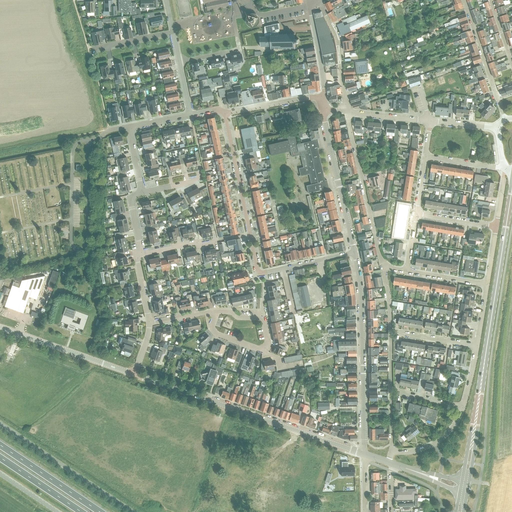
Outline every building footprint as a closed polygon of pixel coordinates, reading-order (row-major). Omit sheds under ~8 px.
[(127,0),(119,0),(119,12),(130,11),(130,15),(136,14),(136,3),(130,3),(129,0),(127,0)] [(227,0),(202,0),(203,5),(206,5),(206,6),(204,7),(205,13),(205,14),(209,14),(209,13),(209,11),(225,7),(229,7),(227,0)] [(335,8),(336,8),(338,7),(341,5),(343,8),(349,5),(347,2),(345,0),(333,0),(325,4),(328,11),(335,8)] [(477,0),(474,0),(468,2),(470,9),(475,7),(475,6),(474,6),(474,4),(476,3),(476,2),(478,1),(478,3),(479,3),(477,0)] [(498,0),(495,1),(497,8),(505,5),(503,0),(498,0)] [(86,2),(86,13),(94,13),(94,15),(98,15),(98,8),(94,8),(94,1),(86,2)] [(113,8),(112,1),(104,1),(105,12),(110,11),(110,15),(116,15),(116,8),(113,8)] [(461,2),(454,5),(446,8),(447,10),(449,9),(449,10),(453,9),(453,8),(455,7),(456,11),(463,8),(461,2)] [(481,12),(484,11),(491,9),(488,2),(484,3),(484,4),(483,4),(482,4),(483,8),(480,9),(481,12)] [(505,5),(497,8),(499,15),(507,12),(506,8),(508,7),(508,5),(505,5)] [(336,8),(332,10),(333,11),(328,14),(333,23),(333,22),(335,25),(339,22),(338,20),(347,14),(345,9),(340,11),(339,10),(339,9),(338,9),(338,7),(336,8)] [(471,11),(473,17),(480,15),(481,14),(481,12),(479,13),(478,11),(476,12),(475,10),(476,10),(476,9),(471,11)] [(491,9),(484,11),(485,14),(487,13),(488,16),(487,16),(487,17),(493,15),(491,9)] [(322,53),(325,67),(338,65),(337,56),(336,48),(334,36),(333,37),(331,31),(330,32),(329,26),(327,27),(326,21),(325,21),(324,16),(322,16),(321,11),(317,12),(313,13),(322,53)] [(154,12),(146,14),(147,18),(148,22),(151,22),(152,26),(158,25),(159,25),(159,26),(160,26),(160,25),(163,24),(161,16),(157,17),(157,16),(154,17),(154,12)] [(342,21),(343,23),(344,26),(361,18),(359,14),(355,16),(355,15),(342,21)] [(445,27),(467,20),(468,20),(466,14),(458,16),(459,18),(452,20),(452,21),(450,21),(450,22),(444,24),(445,27)] [(482,14),(480,15),(473,17),(475,24),(484,21),(484,19),(483,17),(483,18),(482,14)] [(500,17),(502,24),(509,21),(508,15),(506,16),(506,15),(500,17)] [(257,20),(257,19),(256,18),(256,17),(255,17),(254,16),(253,16),(252,16),(251,16),(250,17),(249,18),(249,19),(249,20),(249,21),(249,22),(250,23),(251,24),(252,24),(253,24),(254,24),(255,24),(255,23),(256,23),(256,22),(257,21),(257,20)] [(346,37),(348,36),(352,35),(352,34),(351,31),(370,23),(367,16),(361,18),(344,26),(343,23),(337,25),(341,35),(344,34),(346,37)] [(487,23),(488,27),(496,24),(494,17),(487,19),(488,20),(489,20),(489,22),(487,23)] [(137,24),(139,35),(147,33),(145,24),(148,24),(148,22),(147,18),(144,18),(144,22),(137,24)] [(463,31),(470,29),(469,26),(467,20),(445,27),(447,27),(448,30),(461,25),(462,28),(463,31)] [(511,20),(509,21),(502,24),(504,31),(510,29),(509,25),(511,23),(511,20)] [(296,31),(309,30),(308,22),(298,23),(298,26),(296,26),(296,31)] [(295,34),(294,34),(291,34),(290,34),(287,34),(286,34),(283,34),(282,34),(279,34),(278,32),(280,32),(280,31),(279,31),(279,27),(279,24),(279,23),(271,25),(269,26),(264,27),(265,32),(265,37),(261,37),(260,37),(260,43),(260,47),(261,47),(267,47),(271,46),(271,49),(272,49),(275,49),(279,49),(283,49),(287,49),(290,49),(291,49),(294,49),(295,49),(295,44),(299,43),(299,39),(297,39),(295,39),(295,34)] [(496,24),(488,27),(489,31),(492,30),(493,33),(498,31),(496,24)] [(105,29),(108,40),(115,38),(114,34),(116,34),(116,35),(120,34),(118,28),(113,29),(113,28),(105,29)] [(124,36),(124,39),(133,38),(130,28),(123,29),(125,36),(124,36)] [(92,33),(94,42),(95,45),(99,44),(99,45),(103,44),(101,38),(105,37),(103,30),(92,33)] [(453,39),(454,42),(472,36),(471,30),(463,33),(460,34),(461,36),(453,39)] [(478,32),(480,39),(488,36),(490,36),(489,34),(487,35),(486,32),(484,33),(483,30),(478,32)] [(491,40),(492,43),(501,40),(499,33),(492,35),(494,39),(491,40)] [(343,41),(344,51),(356,50),(355,40),(354,34),(353,35),(352,34),(352,35),(348,36),(349,41),(343,41)] [(472,36),(454,42),(450,43),(450,46),(454,45),(454,46),(457,44),(457,43),(460,42),(460,44),(465,42),(466,43),(466,44),(474,41),(472,36)] [(488,36),(480,39),(483,46),(487,44),(487,43),(490,42),(488,36)] [(501,40),(492,43),(492,44),(493,47),(498,46),(499,49),(503,47),(501,40)] [(465,51),(466,53),(477,49),(475,43),(469,46),(465,47),(466,50),(465,50),(465,51)] [(306,53),(307,56),(309,69),(312,69),(312,67),(318,66),(315,54),(314,46),(301,49),(301,52),(303,51),(303,54),(306,53)] [(489,46),(483,48),(485,54),(495,51),(494,49),(491,50),(489,46)] [(466,53),(463,54),(458,55),(458,58),(471,54),(472,56),(479,54),(477,49),(466,53)] [(159,59),(157,59),(157,63),(160,62),(168,61),(167,61),(167,58),(170,57),(168,51),(158,53),(159,59)] [(495,51),(485,54),(488,62),(494,60),(492,56),(496,54),(495,51)] [(228,60),(226,61),(227,68),(228,72),(231,72),(233,71),(233,68),(232,64),(238,63),(243,62),(242,58),(241,54),(236,55),(233,56),(233,55),(233,56),(230,56),(230,58),(231,60),(228,60)] [(473,61),(474,64),(482,61),(480,56),(472,59),(472,57),(469,58),(470,61),(473,61)] [(138,67),(139,69),(142,68),(143,70),(150,69),(148,57),(140,59),(141,62),(138,63),(139,67),(138,67)] [(216,59),(210,60),(212,67),(220,65),(220,67),(224,66),(222,58),(218,59),(218,58),(217,59),(216,59)] [(127,62),(129,72),(136,71),(137,74),(140,73),(139,69),(138,67),(136,67),(134,60),(127,62)] [(160,62),(160,63),(162,72),(169,70),(169,67),(172,66),(170,60),(168,61),(160,62)] [(116,70),(113,71),(114,77),(115,80),(118,80),(117,75),(125,74),(122,62),(115,64),(116,70)] [(355,63),(357,74),(369,73),(368,62),(355,63)] [(489,64),(491,70),(506,65),(505,62),(495,66),(494,62),(489,64)] [(198,76),(199,80),(206,78),(203,65),(199,66),(198,63),(192,64),(193,72),(194,71),(195,76),(198,76)] [(101,67),(103,79),(111,77),(111,78),(114,77),(113,71),(109,71),(108,65),(101,67)] [(470,69),(472,74),(482,70),(480,65),(470,69)] [(506,65),(491,70),(493,78),(499,76),(497,72),(507,69),(506,65)] [(318,66),(312,67),(312,69),(309,69),(307,69),(308,74),(311,74),(311,76),(312,76),(312,78),(300,80),(301,83),(315,81),(319,81),(318,66)] [(173,70),(162,73),(164,82),(172,80),(171,77),(174,76),(173,70)] [(474,79),(484,76),(482,70),(472,74),(474,79)] [(414,78),(408,80),(410,84),(415,82),(422,80),(424,80),(423,75),(420,75),(421,76),(414,79),(414,78)] [(271,80),(273,80),(273,83),(281,82),(281,85),(286,85),(286,76),(277,76),(273,77),(271,77),(271,80)] [(220,77),(213,79),(214,83),(217,82),(218,86),(222,85),(220,77)] [(475,86),(476,89),(487,85),(485,79),(479,81),(480,84),(475,86)] [(172,80),(164,82),(166,91),(176,89),(175,83),(172,83),(172,80)] [(320,90),(319,81),(315,81),(301,83),(301,86),(308,85),(309,93),(319,92),(320,90)] [(347,86),(348,91),(361,87),(359,82),(347,86)] [(233,87),(234,92),(226,93),(229,104),(232,103),(232,104),(235,103),(238,102),(237,94),(241,93),(240,85),(233,87)] [(301,86),(301,88),(302,95),(309,93),(308,85),(301,86)] [(328,87),(328,88),(329,97),(336,95),(338,95),(337,88),(340,87),(340,85),(334,86),(328,87)] [(487,85),(476,89),(473,90),(474,93),(482,90),(484,93),(490,91),(487,85)] [(506,90),(504,91),(501,92),(502,96),(508,94),(508,93),(510,92),(511,93),(511,92),(511,86),(509,88),(510,90),(507,91),(506,90)] [(210,88),(201,90),(201,92),(201,93),(202,94),(203,102),(213,100),(211,91),(210,88)] [(262,98),(265,98),(263,88),(260,88),(260,90),(256,90),(256,89),(251,90),(251,93),(253,92),(255,99),(262,97),(262,98)] [(276,91),(277,92),(278,99),(290,96),(289,88),(287,88),(287,89),(276,91)] [(174,90),(166,92),(168,101),(179,99),(177,93),(174,94),(174,90)] [(131,116),(130,113),(134,113),(132,99),(130,91),(126,92),(128,100),(128,105),(121,106),(124,118),(131,116)] [(278,99),(277,92),(268,94),(269,101),(278,99)] [(350,98),(352,103),(363,100),(366,99),(364,94),(350,98)] [(408,113),(409,102),(410,102),(411,96),(400,94),(399,97),(396,96),(396,100),(392,99),(391,108),(402,109),(402,112),(408,113)] [(336,95),(329,97),(328,98),(328,101),(329,101),(330,103),(342,101),(341,98),(337,99),(336,95)] [(155,100),(147,101),(150,113),(157,111),(156,104),(159,104),(157,96),(154,97),(155,100)] [(363,100),(352,103),(353,108),(360,106),(366,105),(365,102),(373,100),(372,97),(366,99),(363,100)] [(176,100),(166,102),(166,106),(169,105),(170,111),(181,108),(179,102),(176,103),(176,100)] [(134,105),(136,115),(143,114),(143,111),(146,110),(144,101),(140,101),(141,103),(134,105)] [(110,121),(112,120),(112,121),(116,121),(116,119),(118,119),(116,111),(119,111),(118,103),(112,104),(113,108),(108,109),(110,121)] [(436,114),(442,115),(443,106),(440,106),(440,108),(436,107),(437,103),(433,103),(433,112),(436,112),(436,114)] [(443,106),(442,115),(448,116),(448,113),(451,114),(452,105),(449,104),(449,109),(445,108),(445,106),(443,106)] [(485,105),(483,108),(486,110),(492,115),(494,113),(493,112),(496,109),(490,104),(488,107),(486,105),(485,105)] [(298,109),(286,112),(286,116),(288,124),(294,123),(301,121),(298,109)] [(492,115),(486,110),(481,115),(486,119),(489,117),(490,117),(492,115)] [(334,129),(335,132),(340,130),(339,126),(339,122),(338,119),(336,120),(336,121),(332,122),(334,129)] [(359,132),(364,133),(365,127),(362,127),(363,121),(356,121),(355,128),(359,129),(359,132)] [(387,135),(395,136),(394,144),(397,144),(399,129),(396,129),(396,125),(387,124),(387,132),(387,135)] [(407,138),(410,138),(410,135),(411,133),(411,131),(408,130),(408,126),(401,125),(401,133),(407,133),(407,138)] [(189,126),(184,127),(186,136),(191,135),(191,136),(194,135),(193,129),(190,129),(189,126)] [(249,153),(256,151),(258,151),(253,127),(241,129),(245,149),(242,150),(243,154),(249,153)] [(413,135),(413,136),(416,136),(416,133),(420,133),(420,127),(414,127),(413,133),(411,133),(410,135),(413,135)] [(307,136),(310,135),(311,140),(319,138),(318,132),(317,128),(309,130),(309,133),(307,134),(307,136)] [(141,135),(143,141),(151,140),(150,134),(151,134),(151,130),(142,132),(142,135),(141,135)] [(169,139),(168,131),(162,132),(163,135),(160,135),(161,142),(164,141),(164,140),(169,139)] [(348,131),(341,133),(343,140),(350,139),(349,136),(348,131)] [(309,174),(311,182),(311,185),(306,186),(308,193),(328,189),(326,180),(324,181),(317,148),(319,148),(318,144),(317,140),(297,145),(294,135),(277,139),(278,143),(269,145),(271,155),(291,151),(292,157),(300,155),(303,168),(299,169),(301,176),(309,174)] [(121,152),(119,145),(123,144),(121,136),(114,138),(110,139),(111,143),(112,147),(116,146),(117,152),(113,153),(114,157),(118,156),(122,155),(121,152)] [(218,136),(212,137),(210,137),(209,138),(210,144),(213,143),(220,142),(218,136)] [(349,139),(343,141),(343,142),(340,143),(340,144),(341,143),(342,146),(344,145),(344,147),(347,146),(347,149),(351,148),(349,139)] [(146,150),(147,150),(154,149),(154,145),(152,146),(151,140),(143,141),(142,141),(144,148),(145,148),(146,150)] [(209,147),(205,148),(205,149),(206,151),(209,150),(221,148),(220,144),(220,142),(213,143),(213,144),(214,146),(212,146),(212,147),(209,148),(209,147)] [(346,148),(345,149),(346,154),(347,159),(353,157),(353,153),(347,154),(346,150),(346,148)] [(145,154),(146,160),(155,159),(154,154),(155,154),(154,149),(147,150),(148,153),(145,154)] [(177,160),(174,161),(176,170),(181,169),(180,164),(183,164),(182,155),(180,150),(181,155),(178,156),(179,158),(176,158),(177,160)] [(407,150),(406,157),(417,158),(418,151),(407,150)] [(245,159),(246,165),(255,163),(255,160),(257,159),(256,151),(249,153),(250,158),(245,159)] [(196,156),(190,157),(192,167),(197,166),(196,161),(200,160),(198,152),(195,152),(196,156)] [(176,170),(174,161),(171,161),(170,157),(167,158),(166,153),(164,153),(167,167),(170,167),(170,171),(176,170)] [(183,155),(182,155),(183,164),(186,163),(187,168),(192,167),(190,157),(185,158),(184,154),(183,155)] [(118,156),(115,157),(117,163),(117,166),(128,164),(127,157),(125,158),(124,155),(122,155),(118,156)] [(351,162),(352,167),(356,166),(354,157),(353,157),(347,159),(348,163),(351,162)] [(406,157),(405,163),(416,165),(417,158),(406,157)] [(158,167),(157,162),(155,162),(155,159),(146,160),(147,166),(150,165),(151,169),(158,167)] [(255,163),(246,165),(247,170),(252,169),(253,172),(260,170),(259,165),(256,165),(255,163)] [(405,163),(404,170),(415,171),(416,165),(405,163)] [(117,172),(117,176),(124,174),(124,171),(129,170),(128,164),(117,166),(116,166),(118,172),(117,172)] [(433,172),(437,172),(438,166),(432,165),(431,171),(430,179),(432,179),(433,172)] [(356,166),(352,167),(349,168),(351,175),(357,173),(356,166)] [(161,167),(158,167),(151,169),(152,172),(149,172),(150,180),(152,179),(152,180),(153,180),(153,179),(159,178),(158,171),(159,171),(159,169),(161,168),(161,167)] [(445,174),(449,174),(450,168),(444,167),(443,173),(442,180),(444,180),(445,174)] [(451,175),(455,175),(456,169),(450,168),(449,174),(448,181),(450,181),(451,175)] [(404,170),(403,176),(414,178),(415,171),(404,170)] [(120,185),(129,183),(127,177),(125,177),(124,174),(117,176),(115,176),(116,182),(117,182),(118,185),(120,185)] [(486,185),(485,189),(493,190),(494,183),(487,182),(488,177),(475,175),(474,182),(484,183),(484,185),(486,185)] [(369,178),(369,182),(371,181),(372,187),(380,185),(379,179),(380,179),(379,176),(369,178)] [(403,176),(402,183),(413,184),(414,178),(403,176)] [(350,191),(355,190),(356,190),(355,184),(357,184),(356,180),(352,181),(352,183),(346,185),(348,192),(350,191)] [(129,183),(120,185),(121,188),(118,189),(119,195),(128,193),(127,190),(130,189),(129,183)] [(402,183),(401,189),(412,191),(413,184),(402,183)] [(198,188),(193,191),(196,198),(197,200),(203,198),(203,197),(206,196),(205,194),(207,193),(206,187),(199,191),(198,188)] [(401,189),(400,196),(411,198),(412,191),(401,189)] [(492,197),(493,190),(485,189),(485,192),(480,191),(480,196),(486,197),(486,196),(492,197)] [(189,196),(186,198),(190,206),(195,203),(194,200),(196,198),(193,191),(187,194),(189,196)] [(323,202),(326,201),(333,199),(332,191),(324,193),(325,197),(322,198),(323,200),(315,202),(315,204),(323,202)] [(457,202),(458,193),(455,193),(453,205),(450,205),(449,211),(455,212),(456,204),(457,202)] [(425,207),(431,208),(432,202),(432,199),(433,195),(431,194),(430,201),(426,201),(425,207)] [(432,202),(431,208),(437,209),(438,203),(439,199),(439,196),(437,195),(436,200),(432,199),(432,202)] [(455,212),(461,213),(462,207),(462,204),(464,195),(460,195),(459,205),(456,204),(455,212)] [(180,196),(174,199),(178,207),(181,205),(183,210),(188,207),(184,199),(182,200),(180,196)] [(316,224),(310,196),(307,197),(313,225),(316,224)] [(438,203),(437,209),(443,210),(444,204),(445,200),(445,197),(442,196),(441,200),(439,199),(438,203)] [(443,210),(449,211),(450,205),(451,198),(448,197),(447,200),(445,200),(444,204),(443,210)] [(113,202),(114,208),(123,206),(122,200),(116,201),(116,198),(109,199),(110,203),(113,202)] [(178,207),(174,199),(169,202),(170,205),(168,206),(170,211),(169,212),(170,214),(177,211),(177,212),(180,211),(178,207)] [(254,203),(256,209),(266,207),(271,205),(270,200),(264,201),(265,204),(262,205),(261,202),(254,203)] [(146,208),(146,211),(155,209),(155,208),(153,209),(153,207),(151,207),(150,201),(142,203),(143,209),(146,208)] [(316,209),(317,213),(321,212),(327,210),(336,209),(334,201),(326,203),(327,208),(324,208),(316,209)] [(389,201),(372,205),(373,212),(387,208),(389,201)] [(399,204),(398,211),(408,212),(409,205),(399,204)] [(481,216),(489,217),(490,210),(488,210),(488,208),(489,208),(489,206),(483,205),(481,216)] [(112,215),(113,218),(120,217),(119,213),(125,212),(123,206),(114,208),(116,214),(112,215)] [(155,218),(154,213),(157,212),(156,209),(155,209),(146,211),(147,214),(144,215),(145,220),(154,219),(155,218)] [(338,218),(336,209),(327,211),(327,210),(321,212),(322,216),(328,214),(329,220),(338,218)] [(398,211),(397,217),(407,219),(408,212),(398,211)] [(363,222),(365,228),(365,231),(370,230),(367,216),(362,217),(363,222)] [(117,221),(118,226),(127,225),(126,219),(120,220),(120,217),(113,218),(113,222),(117,221)] [(384,226),(386,217),(375,219),(377,228),(384,226)] [(397,217),(396,224),(406,225),(407,219),(397,217)] [(150,229),(158,227),(162,226),(161,223),(156,224),(156,221),(154,222),(154,219),(145,220),(147,226),(149,226),(150,229)] [(361,229),(365,228),(363,222),(359,223),(360,223),(355,224),(357,233),(362,232),(361,229)] [(187,227),(187,229),(189,237),(194,236),(194,233),(197,232),(195,223),(192,224),(192,225),(187,227)] [(209,228),(206,229),(207,237),(213,236),(212,231),(215,231),(213,224),(208,225),(209,228)] [(396,224),(395,230),(405,232),(406,225),(396,224)] [(114,234),(115,237),(122,236),(122,232),(129,231),(127,225),(118,226),(119,232),(114,234)] [(329,233),(333,232),(339,231),(341,231),(339,225),(328,228),(329,230),(329,233)] [(434,225),(432,237),(435,238),(436,231),(439,232),(440,226),(434,225)] [(187,229),(185,229),(184,226),(178,227),(180,236),(183,235),(184,238),(189,237),(187,229)] [(207,237),(206,229),(203,229),(202,226),(197,227),(198,234),(201,234),(202,238),(207,237)] [(149,238),(157,236),(159,236),(158,230),(159,230),(158,227),(150,229),(151,231),(148,232),(149,238)] [(448,233),(451,234),(452,228),(446,227),(444,239),(447,240),(448,233)] [(176,237),(179,236),(177,228),(172,229),(173,232),(169,232),(171,241),(177,240),(176,237)] [(457,238),(456,241),(459,242),(460,235),(463,236),(464,230),(458,229),(457,235),(457,238)] [(395,230),(393,237),(404,239),(405,232),(395,230)] [(339,231),(333,232),(329,233),(330,237),(332,236),(333,240),(325,241),(326,244),(329,243),(336,242),(343,240),(341,234),(340,234),(339,231)] [(362,232),(358,233),(359,241),(368,239),(367,235),(371,234),(371,233),(372,233),(372,231),(365,233),(362,233),(362,232)] [(483,242),(485,234),(475,233),(475,234),(471,233),(469,244),(476,245),(477,241),(483,242)] [(115,244),(115,247),(126,244),(125,238),(122,239),(122,236),(115,237),(113,238),(114,241),(116,241),(116,243),(115,244)] [(157,236),(149,238),(150,243),(153,243),(154,246),(161,245),(160,242),(161,242),(161,238),(158,239),(157,236)] [(308,241),(311,256),(316,255),(314,247),(312,248),(312,247),(310,236),(308,236),(308,238),(308,241)] [(234,247),(235,250),(242,249),(241,243),(240,243),(239,238),(227,241),(228,248),(234,247)] [(294,244),(294,245),(297,259),(302,258),(301,251),(298,251),(295,238),(292,238),(294,244)] [(270,243),(274,242),(274,240),(262,242),(264,248),(271,246),(270,243)] [(359,242),(361,250),(369,248),(368,243),(365,244),(364,241),(359,242)] [(314,247),(316,255),(324,253),(322,246),(318,246),(317,242),(314,243),(314,247)] [(338,243),(334,244),(334,248),(339,247),(340,252),(345,250),(343,242),(338,243)] [(390,248),(402,250),(403,243),(397,242),(396,245),(393,245),(393,246),(390,245),(390,248)] [(114,253),(115,256),(123,255),(123,254),(123,252),(128,251),(126,244),(115,247),(116,250),(117,249),(118,252),(114,253)] [(290,253),(289,250),(289,247),(286,247),(286,251),(283,251),(286,261),(292,260),(290,253)] [(401,257),(402,250),(390,248),(389,250),(389,252),(392,252),(395,253),(394,256),(401,257)] [(215,249),(210,250),(212,258),(211,258),(212,261),(220,260),(219,251),(216,252),(215,249)] [(205,255),(203,256),(204,263),(209,262),(212,261),(211,258),(210,250),(205,251),(205,255)] [(279,255),(280,255),(280,252),(275,253),(275,252),(272,253),(271,250),(264,251),(265,258),(273,257),(275,256),(279,255)] [(361,251),(363,262),(371,260),(369,250),(361,251)] [(416,265),(421,266),(423,260),(423,257),(423,255),(424,251),(421,250),(420,259),(417,259),(416,265)] [(196,251),(191,252),(192,260),(195,259),(196,263),(201,261),(200,255),(197,255),(196,251)] [(430,252),(427,251),(426,258),(423,257),(423,260),(421,266),(427,267),(428,261),(430,252)] [(192,260),(191,252),(186,253),(186,257),(184,258),(185,266),(190,265),(190,261),(192,260)] [(228,256),(230,256),(231,261),(232,260),(233,263),(244,260),(243,253),(235,255),(233,255),(233,252),(227,253),(228,256)] [(427,267),(433,268),(434,262),(436,253),(433,252),(432,261),(428,261),(427,267)] [(178,254),(172,255),(174,263),(177,263),(178,266),(183,265),(181,258),(179,258),(178,254)] [(123,255),(115,256),(114,257),(116,266),(127,264),(126,257),(123,258),(123,255)] [(174,263),(172,255),(167,256),(167,259),(164,260),(164,262),(165,268),(169,268),(173,267),(172,267),(175,266),(174,263)] [(433,268),(439,269),(440,263),(441,256),(439,256),(438,262),(434,262),(433,268)] [(273,257),(265,258),(267,265),(274,264),(273,257)] [(439,269),(445,270),(446,264),(447,257),(445,257),(444,263),(440,263),(439,269)] [(159,258),(154,259),(156,267),(156,270),(160,270),(162,269),(165,268),(164,262),(164,260),(160,261),(159,258)] [(156,267),(154,259),(149,260),(150,265),(147,265),(148,272),(153,271),(153,268),(156,267)] [(371,260),(363,262),(365,273),(373,271),(372,260),(371,260)] [(477,273),(478,262),(474,261),(466,260),(464,271),(477,273)] [(342,275),(350,273),(349,266),(340,268),(341,273),(332,275),(333,279),(343,277),(342,275)] [(127,273),(128,272),(128,271),(125,272),(125,268),(114,270),(115,276),(119,275),(120,280),(128,278),(127,273)] [(53,271),(48,284),(54,286),(58,273),(53,271)] [(229,281),(229,282),(227,283),(228,289),(234,287),(234,285),(245,283),(245,281),(248,281),(249,281),(247,272),(246,272),(243,273),(243,272),(231,274),(233,281),(229,281)] [(381,273),(373,274),(375,285),(375,287),(383,287),(381,273)] [(370,275),(365,276),(367,288),(375,287),(375,285),(374,281),(371,282),(370,275)] [(23,276),(15,277),(12,285),(5,307),(23,313),(29,297),(36,300),(45,276),(22,280),(23,276)] [(149,285),(150,290),(158,288),(158,285),(161,285),(160,279),(153,281),(154,284),(149,285)] [(267,287),(268,292),(276,290),(280,289),(278,281),(271,282),(272,286),(267,287)] [(424,282),(422,294),(425,295),(426,290),(429,290),(430,283),(424,282)] [(130,297),(134,296),(132,286),(128,287),(127,283),(120,285),(121,289),(124,288),(126,298),(130,297)] [(332,295),(345,295),(354,295),(354,290),(352,284),(338,287),(338,286),(332,287),(332,292),(332,295)] [(311,305),(307,286),(298,287),(302,307),(311,305)] [(157,297),(163,296),(162,291),(159,291),(158,288),(150,290),(151,295),(156,294),(156,297),(157,297)] [(374,291),(376,291),(376,289),(367,290),(368,300),(372,300),(372,297),(374,297),(374,291)] [(240,290),(241,293),(243,304),(248,303),(246,295),(243,296),(242,290),(240,290)] [(249,294),(246,295),(248,303),(253,302),(252,298),(255,297),(254,290),(249,291),(249,294)] [(274,296),(275,299),(278,298),(281,298),(280,292),(277,293),(276,290),(268,292),(270,297),(274,296)] [(466,299),(474,300),(475,295),(470,294),(471,291),(464,290),(463,298),(466,299)] [(203,293),(201,294),(201,297),(203,306),(209,305),(207,299),(210,298),(209,292),(203,293)] [(222,296),(220,296),(221,304),(227,303),(226,301),(229,300),(227,292),(222,293),(222,296)] [(238,305),(236,297),(233,298),(232,292),(229,293),(229,296),(230,296),(233,306),(238,305)] [(186,299),(183,299),(185,309),(191,308),(189,301),(192,300),(191,294),(186,296),(186,299)] [(221,304),(220,296),(217,297),(216,294),(210,295),(212,304),(215,303),(216,305),(221,304)] [(198,308),(203,306),(201,297),(198,298),(198,295),(193,296),(194,301),(194,303),(197,303),(198,308)] [(333,307),(344,307),(354,306),(354,295),(345,295),(345,299),(344,299),(344,298),(341,298),(341,299),(333,299),(334,302),(333,302),(333,307)] [(153,301),(154,307),(163,305),(167,304),(165,296),(163,296),(157,297),(158,300),(153,301)] [(185,309),(183,299),(181,300),(180,297),(175,298),(176,304),(179,303),(180,310),(185,309)] [(125,307),(129,307),(130,313),(137,311),(135,302),(134,302),(133,299),(127,300),(124,301),(125,307)] [(462,303),(461,307),(467,308),(468,304),(474,305),(474,300),(466,299),(465,301),(464,302),(462,303)] [(118,301),(112,303),(114,310),(118,309),(118,307),(123,305),(122,301),(121,301),(122,304),(119,305),(118,301)] [(163,305),(154,307),(155,313),(160,312),(161,315),(168,313),(167,308),(164,308),(163,305)] [(346,311),(346,316),(353,316),(353,312),(354,312),(354,306),(344,307),(344,311),(346,311)] [(464,313),(463,316),(472,317),(473,312),(467,311),(467,308),(461,307),(460,312),(464,313)] [(65,308),(60,322),(68,325),(67,328),(74,331),(76,328),(83,330),(88,316),(65,308)] [(377,315),(378,315),(377,310),(368,311),(368,319),(377,318),(377,315)] [(459,318),(458,323),(465,325),(465,321),(471,322),(472,317),(463,316),(463,318),(459,318)] [(129,327),(129,331),(137,331),(137,323),(139,323),(139,319),(129,319),(129,322),(125,322),(125,327),(129,327)] [(189,331),(200,329),(199,320),(183,324),(185,334),(189,333),(189,331)] [(465,325),(458,323),(458,327),(457,326),(456,330),(461,330),(460,333),(469,335),(470,329),(464,328),(465,325)] [(164,336),(171,334),(169,327),(157,329),(156,340),(164,341),(164,336)] [(373,327),(368,327),(369,338),(388,338),(388,332),(384,332),(384,334),(374,334),(373,327)] [(205,333),(198,340),(202,344),(199,346),(201,348),(199,349),(201,351),(208,346),(206,343),(211,339),(205,333)] [(131,346),(132,343),(135,344),(137,340),(128,337),(127,339),(120,337),(118,343),(124,345),(122,350),(125,351),(124,354),(129,356),(131,353),(132,354),(134,347),(131,346)] [(342,340),(333,340),(333,344),(330,345),(331,353),(335,353),(335,351),(345,351),(356,351),(356,340),(342,340)] [(403,349),(406,349),(407,342),(402,341),(401,343),(398,342),(397,351),(403,352),(403,349)] [(215,351),(223,354),(226,345),(217,342),(216,345),(213,344),(210,352),(214,353),(215,351)] [(416,364),(424,365),(425,359),(421,359),(421,357),(419,357),(419,354),(420,354),(420,351),(424,352),(425,345),(419,344),(418,353),(418,354),(417,354),(416,364)] [(273,352),(281,355),(283,350),(285,350),(286,347),(279,345),(278,348),(275,347),(273,352)] [(165,354),(166,349),(160,346),(159,350),(154,349),(150,359),(159,362),(162,353),(165,354)] [(230,348),(227,357),(235,360),(234,361),(239,362),(242,355),(237,353),(238,351),(230,348)] [(466,360),(467,353),(459,351),(458,361),(457,360),(456,365),(464,366),(465,360),(466,360)] [(249,356),(247,361),(243,360),(240,369),(247,371),(249,366),(252,367),(255,358),(249,356)] [(182,369),(188,371),(192,360),(189,359),(188,363),(184,362),(182,369)] [(261,371),(265,370),(270,369),(271,371),(274,371),(272,360),(261,362),(261,371)] [(221,376),(223,369),(214,364),(211,370),(210,373),(203,374),(204,377),(205,379),(207,380),(207,383),(212,384),(215,374),(221,376)] [(356,369),(357,369),(357,367),(356,365),(347,365),(347,370),(340,370),(340,374),(347,374),(347,372),(356,372),(356,369)] [(458,385),(460,378),(458,378),(459,374),(452,372),(451,375),(453,376),(452,380),(451,380),(449,386),(451,386),(449,393),(454,394),(456,388),(457,388),(457,385),(458,385)] [(369,373),(369,382),(377,382),(377,376),(376,376),(376,373),(369,373)] [(278,379),(276,386),(282,387),(285,378),(282,378),(278,379)] [(429,381),(427,380),(426,383),(425,390),(433,392),(434,385),(435,382),(429,381)] [(235,402),(240,404),(246,388),(248,383),(245,382),(241,393),(242,393),(241,395),(238,394),(235,402)] [(253,386),(252,389),(247,406),(252,408),(255,399),(252,398),(256,387),(253,386)] [(228,399),(231,388),(228,387),(226,392),(222,391),(220,397),(228,399)] [(240,387),(236,387),(234,394),(231,393),(229,400),(234,402),(240,387)] [(246,388),(240,404),(245,405),(250,393),(247,392),(248,389),(246,388)] [(259,398),(262,390),(259,389),(253,408),(257,409),(260,401),(258,400),(259,397),(259,398)] [(264,393),(261,400),(262,401),(259,410),(260,410),(260,412),(263,412),(265,412),(268,404),(265,403),(265,402),(264,401),(267,394),(264,393)] [(279,396),(278,399),(273,415),(277,416),(280,409),(277,408),(281,396),(279,396)] [(289,400),(282,418),(287,420),(290,413),(287,412),(290,405),(291,405),(293,399),(289,398),(289,400)] [(278,417),(282,418),(289,400),(287,400),(283,411),(280,410),(278,417)] [(436,417),(437,410),(427,407),(409,403),(407,411),(420,414),(420,416),(424,417),(424,419),(435,422),(436,418),(436,417)] [(385,412),(385,416),(386,417),(389,417),(389,410),(378,410),(378,407),(370,407),(370,413),(385,412)] [(291,413),(289,420),(295,422),(297,423),(299,419),(299,418),(300,416),(291,413)] [(300,424),(306,426),(309,417),(303,415),(300,424)] [(309,417),(306,426),(314,429),(316,424),(313,423),(314,419),(309,417)] [(322,432),(329,434),(332,425),(328,423),(326,428),(325,427),(325,426),(323,426),(322,432)] [(335,435),(338,436),(339,433),(340,430),(341,427),(336,425),(335,427),(332,425),(329,434),(335,436),(335,435)] [(419,432),(415,426),(412,428),(411,427),(405,431),(407,432),(401,437),(404,441),(407,439),(409,441),(419,432)] [(338,436),(338,437),(344,439),(345,439),(350,439),(350,441),(355,441),(356,441),(357,440),(357,438),(357,435),(354,435),(354,429),(344,430),(340,430),(339,433),(338,436)] [(384,429),(379,429),(370,429),(370,440),(375,440),(380,440),(389,440),(389,434),(384,434),(384,429)] [(341,467),(341,476),(354,476),(354,472),(355,472),(355,468),(354,468),(354,467),(348,467),(348,462),(341,462),(341,467)] [(380,488),(379,482),(372,482),(372,493),(380,493),(380,488)] [(396,489),(396,500),(414,500),(414,493),(417,493),(417,489),(406,489),(406,485),(400,486),(400,489),(396,489)] [(371,505),(371,511),(380,511),(380,502),(371,502),(371,505)]
